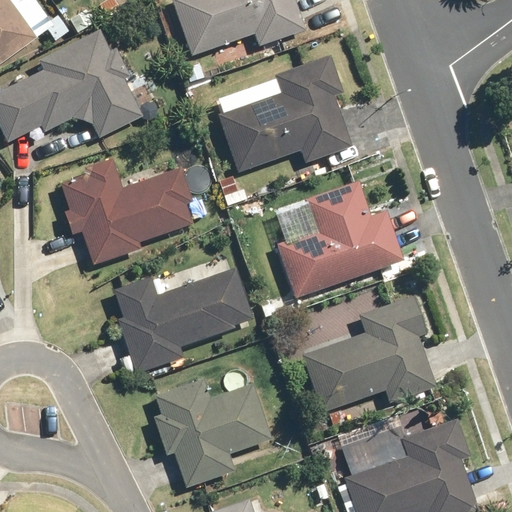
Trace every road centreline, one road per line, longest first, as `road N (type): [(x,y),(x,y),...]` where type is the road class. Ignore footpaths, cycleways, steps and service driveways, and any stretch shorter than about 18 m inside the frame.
road 1 (residential): [(511,347),(421,84)]
road 2 (residential): [(0,365),(20,358),(51,366),(74,392),(97,444)]
